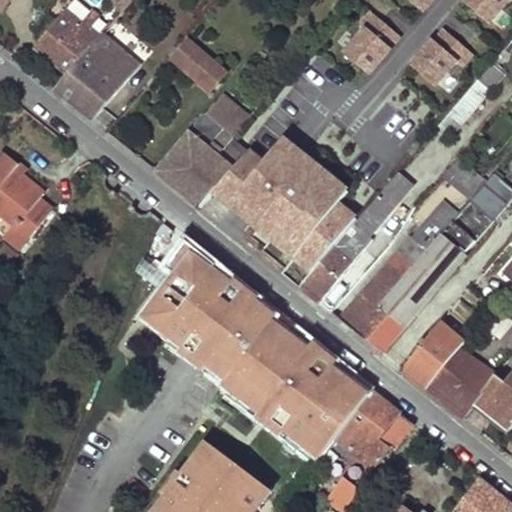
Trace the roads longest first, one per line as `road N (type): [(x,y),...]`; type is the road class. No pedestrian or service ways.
road 1 (residential): [(0,71),(511,486)]
road 2 (unknown): [(236,262),(455,0)]
